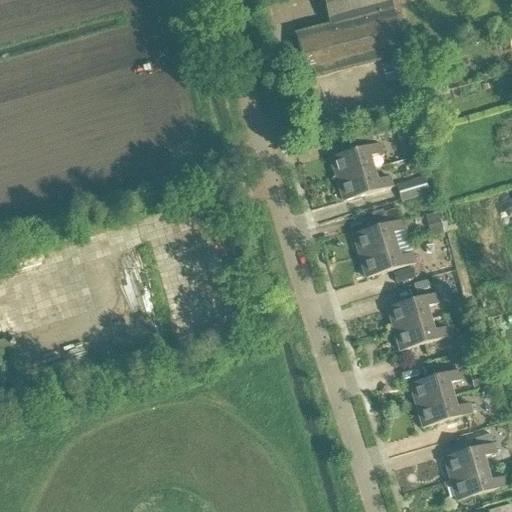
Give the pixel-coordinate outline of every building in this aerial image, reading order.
[(403,48),(394,12),(390,0),(322,0),(330,27),(295,36),(307,83),(405,57),(403,48)] [(352,137),(356,150),(379,143),(376,131),(352,137)] [(330,161),(337,183),(372,172),(369,160),(382,156),(380,147),(330,161)] [(372,172),(337,183),(343,204),(392,190),(390,180),(376,184),(372,172)] [(425,179),(397,187),(402,205),(430,196),(425,179)] [(405,233),(402,223),(398,211),(383,215),(387,228),(353,238),(359,259),(395,249),(391,237),(405,233)] [(440,221),(428,224),(431,236),(443,232),(440,221)] [(395,249),(359,259),(366,281),(415,267),(412,257),(398,261),(395,249)] [(415,281),(412,270),(393,276),(396,287),(415,281)] [(0,298),(9,295),(6,286),(0,288),(0,298)] [(387,311),(393,333),(429,322),(426,310),(439,306),(437,297),(387,311)] [(455,312),(464,311),(462,302),(454,304),(455,312)] [(429,322),(393,333),(400,354),(449,340),(446,330),(433,334),(429,322)] [(410,388),(416,410),(452,399),(448,387),(462,383),(459,373),(410,388)] [(483,374),(471,378),(475,392),(487,388),(483,374)] [(452,399),(416,410),(422,431),(472,417),(469,407),(455,411),(452,399)] [(478,428),(474,417),(465,420),(469,431),(478,428)] [(489,448),(493,447),(490,436),(474,441),(477,451),(489,448)] [(450,483),(486,472),(482,460),(496,456),(493,447),(489,448),(443,461),(450,483)] [(486,472),(450,483),(456,505),(506,490),(503,480),(489,484),(486,472)]
